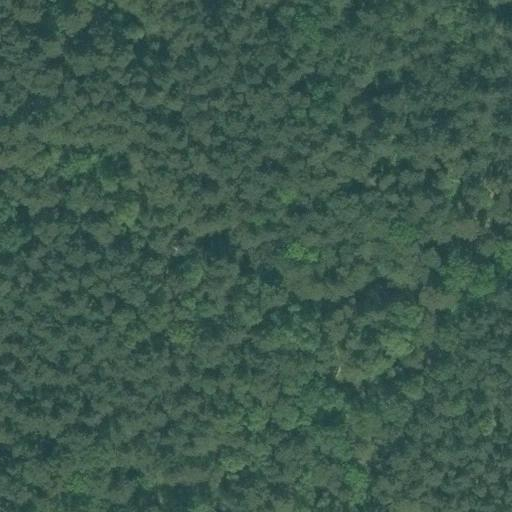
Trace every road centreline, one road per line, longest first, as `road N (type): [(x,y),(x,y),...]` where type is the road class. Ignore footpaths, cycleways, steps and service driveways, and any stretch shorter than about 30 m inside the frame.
road 1 (track): [(364,468),(126,13),(110,0)]
road 2 (track): [(354,511),(364,468),(511,276)]
